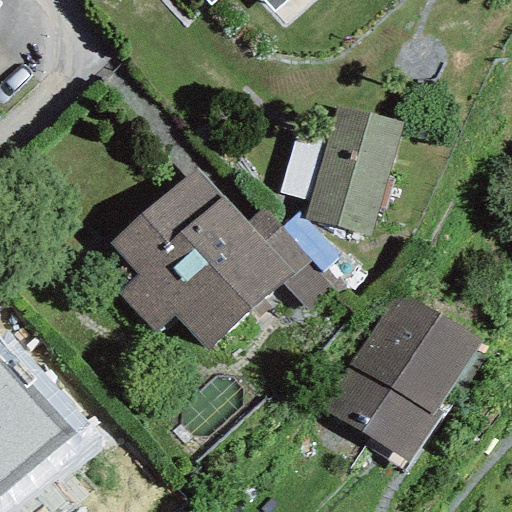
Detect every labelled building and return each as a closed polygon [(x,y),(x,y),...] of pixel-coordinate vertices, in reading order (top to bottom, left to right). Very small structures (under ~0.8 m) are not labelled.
[(204,0),(209,4),(213,0),(263,0),(275,12),(288,0),(204,0)] [(282,128),(303,137),(323,88),(302,79),(282,128)] [(400,122),(335,108),(303,221),(368,236),(400,122)] [(109,245),(137,276),(116,295),(152,334),(173,315),(207,352),(281,285),(292,274),(247,224),(195,168),(109,245)] [(247,224),(292,274),(308,257),(263,209),(247,224)] [(336,284),(308,257),(292,274),(281,285),(309,312),(336,284)] [(480,341),(398,291),(318,410),(407,464),(480,341)] [(0,506),(88,431),(4,334),(0,337),(0,506)]
